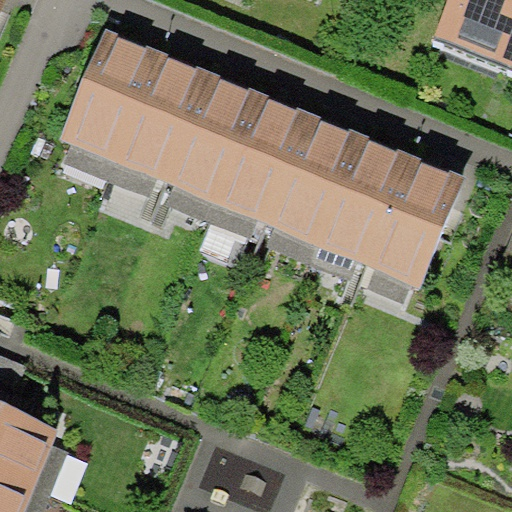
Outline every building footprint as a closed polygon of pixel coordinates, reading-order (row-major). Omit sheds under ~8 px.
[(511,0),(440,0),(423,43),(511,78),(511,0)] [(457,190),(95,44),(51,153),(413,298),(457,190)] [(511,227),(495,272),(511,278),(511,227)] [(25,372),(0,362),(0,387),(17,394),(25,372)] [(0,511),(12,511),(42,439),(0,422),(0,511)]
